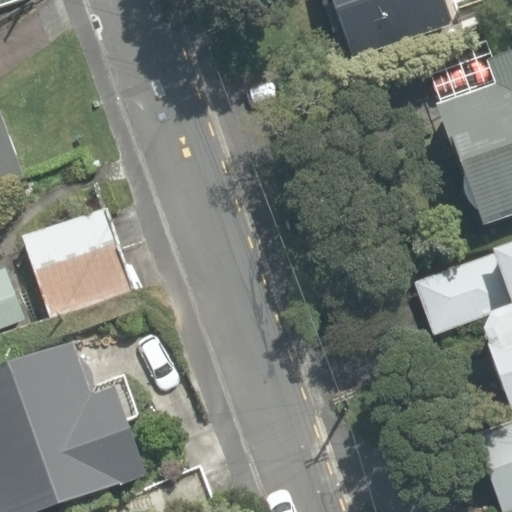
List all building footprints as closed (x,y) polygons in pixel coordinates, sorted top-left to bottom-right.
[(330,0),(352,59),(452,24),(442,0),(330,0)] [(511,0),(503,0),(508,16),(511,14),(511,0)] [(480,226),(511,214),(511,50),(491,58),(485,42),(424,64),(439,102),(430,105),(444,144),(447,143),(460,180),(459,190),(465,204),(473,209),(480,226)] [(0,184),(27,174),(1,111),(0,111),(0,184)] [(137,290),(106,208),(20,237),(52,318),(137,290)] [(511,240),(488,249),(489,254),(412,282),(433,336),(484,318),(479,329),(485,345),(483,346),(509,412),(511,410),(511,240)] [(0,330),(26,320),(5,268),(0,269),(0,330)] [(0,511),(37,511),(146,474),(112,386),(96,392),(82,362),(77,364),(69,342),(0,366),(0,511)] [(511,503),(511,420),(473,434),(500,508),(511,503)]
